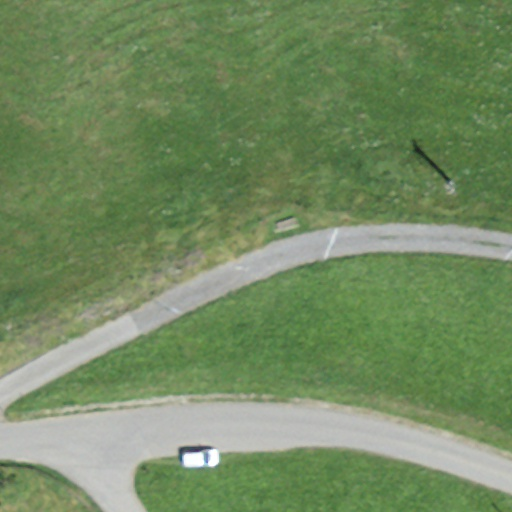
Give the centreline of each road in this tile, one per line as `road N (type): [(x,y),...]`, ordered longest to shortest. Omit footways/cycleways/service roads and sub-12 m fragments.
road 1 (track): [(0,394),(113,329),(299,245),(408,237),(511,249)]
road 2 (residential): [(38,441),(258,418),(417,432),(511,468)]
